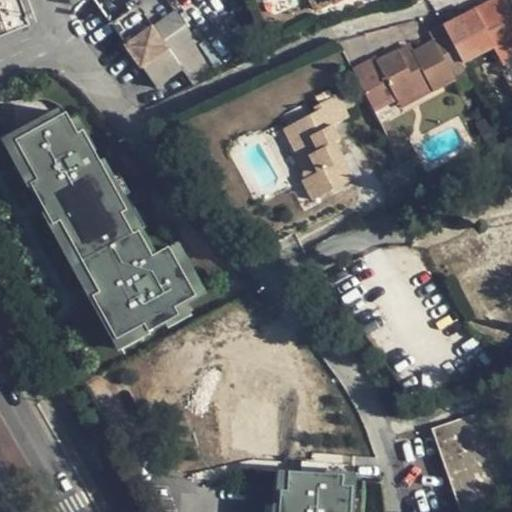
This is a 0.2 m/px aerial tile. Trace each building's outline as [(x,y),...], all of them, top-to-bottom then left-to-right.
[(167,0),(127,0),(126,1),(128,7),(109,18),(122,40),(120,42),(134,66),(138,64),(151,86),(178,70),(188,85),(213,70),(167,0)] [(310,0),(315,10),(320,7),(334,0),(310,0)] [(511,8),(507,0),(494,0),(485,5),(489,11),(480,16),(477,10),(433,33),(439,43),(460,80),(472,74),(466,65),(463,60),(481,49),(484,55),(498,48),(502,54),(511,48),(511,8)] [(485,5),(477,10),(480,16),(489,11),(485,5)] [(460,80),(439,43),(418,55),(408,61),(402,50),(381,63),(391,82),(401,101),(433,83),(438,92),(460,80)] [(412,45),(402,50),(408,61),(418,55),(412,45)] [(511,60),(511,48),(502,54),(507,63),(511,60)] [(466,65),(484,55),(481,49),(463,60),(466,65)] [(368,95),(391,82),(381,63),(379,59),(356,71),(368,95)] [(407,110),(438,92),(433,83),(401,101),(407,110)] [(333,165),(340,161),(332,145),(337,142),(330,126),(346,117),(335,97),(315,107),(316,111),(284,129),(292,145),(297,142),(307,163),(302,165),(300,171),(302,178),(302,182),(312,201),(343,184),(333,165)] [(77,102),(11,131),(105,347),(208,302),(181,240),(144,256),(77,102)] [(292,145),(302,165),(307,163),(297,142),(292,145)] [(350,180),(340,161),(333,165),(343,184),(350,180)] [(155,354),(167,385),(217,365),(205,336),(155,354)] [(228,452),(257,455),(271,456),(270,467),(278,467),(281,467),(288,364),(235,359),(228,452)] [(89,396),(81,399),(84,407),(93,405),(89,396)] [(455,511),(511,511),(511,501),(484,414),(429,431),(455,511)] [(257,466),(270,467),(271,456),(257,455),(257,466)] [(270,467),(269,476),(277,476),(278,467),(270,467)]
